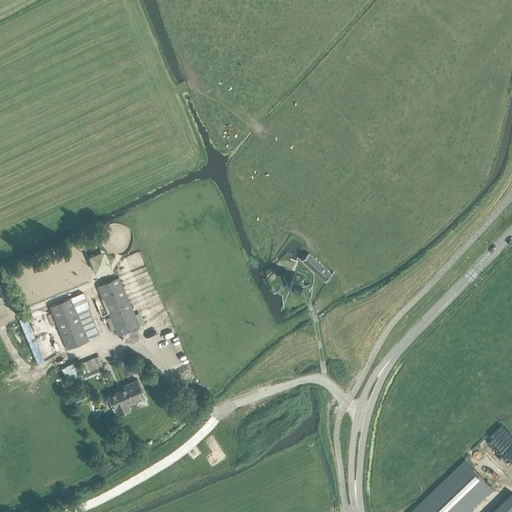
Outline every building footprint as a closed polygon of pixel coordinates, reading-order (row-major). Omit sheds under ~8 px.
[(94,270),(110,264),(105,251),(89,257),(94,270)] [(325,280),(331,273),(309,253),(302,260),(325,280)] [(271,267),(265,271),(271,281),(276,277),(274,273),(274,272),(277,271),(274,266),(271,267)] [(298,291),(304,279),(292,273),(286,285),(298,291)] [(118,334),(138,326),(139,326),(118,277),(98,286),(118,334)] [(68,349),(88,341),(100,336),(83,293),(71,298),(50,307),(68,349)] [(99,356),(80,364),(87,379),(105,371),(99,356)] [(141,359),(138,364),(145,368),(148,363),(141,359)] [(73,363),(65,366),(70,378),(78,374),(73,363)] [(137,381),(124,386),(132,403),(144,398),(137,381)] [(108,397),(105,398),(108,407),(112,405),(114,410),(116,409),(118,414),(129,409),(127,405),(132,403),(124,386),(124,387),(125,389),(108,396),(108,397)] [(468,511),(493,488),(465,459),(410,511),(468,511)] [(506,498),(492,511),(511,511),(511,492),(511,493),(506,498)]
